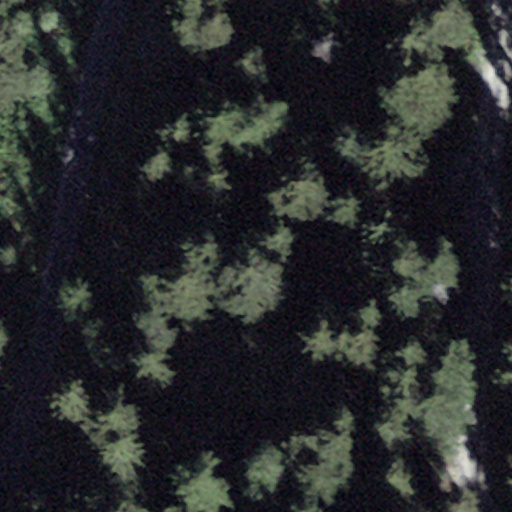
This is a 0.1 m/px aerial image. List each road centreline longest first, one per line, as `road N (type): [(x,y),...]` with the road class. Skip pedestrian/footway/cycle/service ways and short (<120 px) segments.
road 1 (unclassified): [(0,498),(77,129),(119,0)]
road 2 (track): [(500,0),(470,511)]
